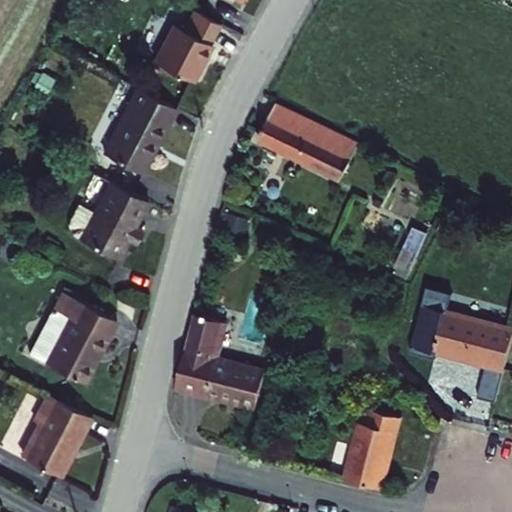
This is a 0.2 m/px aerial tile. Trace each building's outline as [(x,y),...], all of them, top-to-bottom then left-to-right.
[(173,21),(153,57),(189,77),(209,41),(207,40),(217,21),(192,8),(181,26),(173,21)] [(132,84),(98,148),(137,169),(172,105),(132,84)] [(272,99),(255,133),(339,174),(355,141),(272,99)] [(102,175),(87,167),(64,210),(62,219),(63,225),(67,230),(71,234),(102,175)] [(102,175),(71,234),(109,254),(120,234),(127,238),(134,225),(127,221),(141,195),(102,175)] [(64,291),(30,353),(84,383),(118,321),(64,291)] [(511,321),(443,304),(433,344),(502,361),(511,321)] [(173,381),(245,402),(256,363),(213,350),(223,315),(195,306),(173,381)] [(52,394),(20,454),(62,476),(94,416),(52,394)] [(343,411),(328,469),(367,479),(385,408),(356,400),(352,414),(343,411)]
